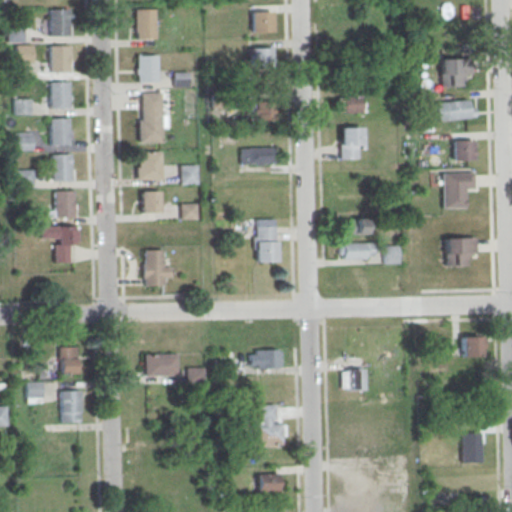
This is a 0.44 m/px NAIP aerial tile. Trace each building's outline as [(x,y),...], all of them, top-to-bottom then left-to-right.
[(133,9),(152,8),(153,38),(133,38),(133,9)] [(47,9),(66,9),(67,36),(47,36),(47,9)] [(271,32),(271,11),(250,11),(250,32),(271,32)] [(47,45),(66,44),(67,71),(47,72),(47,45)] [(32,62),(32,45),(18,45),(18,62),(32,62)] [(271,66),(271,47),(249,47),(249,66),(271,66)] [(136,54),(155,54),(156,81),(136,81),(136,54)] [(438,60),(468,59),(468,75),(463,75),(463,80),(459,80),(460,87),(438,88),(438,60)] [(171,71),(187,71),(187,86),(171,86),(171,71)] [(48,81),(67,81),(68,107),(48,108),(48,81)] [(139,92),(159,92),(160,141),(137,142),(136,119),(140,119),(139,92)] [(361,94),(336,94),(336,112),(361,112),(361,94)] [(29,98),(13,98),(13,114),(29,114),(29,98)] [(433,103),(466,100),(468,118),(435,121),(433,103)] [(251,101),(251,119),(273,119),(273,101),(251,101)] [(48,117),(68,117),(68,144),(49,144),(48,117)] [(338,158),(360,158),(360,127),(338,127),(338,158)] [(31,132),(14,132),(14,150),(31,150),(31,132)] [(451,139),(451,160),(472,159),(472,139),(451,139)] [(238,146),(238,164),(275,164),(275,146),(238,146)] [(137,151),(159,151),(159,179),(135,179),(135,167),(137,167),(137,151)] [(50,154),(70,154),(70,180),(50,181),(50,154)] [(178,164),(196,164),(196,183),(178,184),(178,164)] [(32,170),(16,170),(16,184),(32,184),(32,170)] [(471,172),(441,172),(441,207),(462,207),(462,188),(471,188),(471,172)] [(52,190),(72,190),(72,217),(53,217),(52,190)] [(139,191),(157,190),(158,211),(140,211),(139,191)] [(178,202),(195,202),(196,218),(178,218),(178,202)] [(366,217),(341,217),(341,234),(366,234),(366,217)] [(254,261),(276,261),(276,218),(254,218),(254,261)] [(67,245),(74,244),(74,225),(39,226),(39,239),(52,239),(53,262),(67,262),(67,245)] [(443,237),(443,265),(463,265),(463,255),(474,255),(474,237),(443,237)] [(370,258),(370,242),(336,242),(336,258),(370,258)] [(397,263),(397,245),(381,245),(381,263),(397,263)] [(142,250),(160,249),(161,266),(168,266),(168,276),(161,277),(161,284),(142,285),(142,277),(140,277),(140,262),(142,262),(142,250)] [(482,336),(460,336),(460,356),(482,356),(482,336)] [(75,346),(57,346),(57,373),(75,373),(75,346)] [(279,349),(248,349),(248,368),(279,368),(279,349)] [(143,353),(143,375),(175,375),(175,353),(143,353)] [(363,369),(339,369),(339,390),(363,390),(363,369)] [(25,381),(25,402),(41,402),(41,381),(25,381)] [(78,390),(59,390),(59,422),(78,422),(78,390)] [(252,404),(252,444),(282,444),(282,423),(273,423),(273,404),(252,404)] [(459,431),(478,430),(479,461),(460,461),(459,431)] [(276,492),(276,473),(254,473),(254,492),(276,492)]
